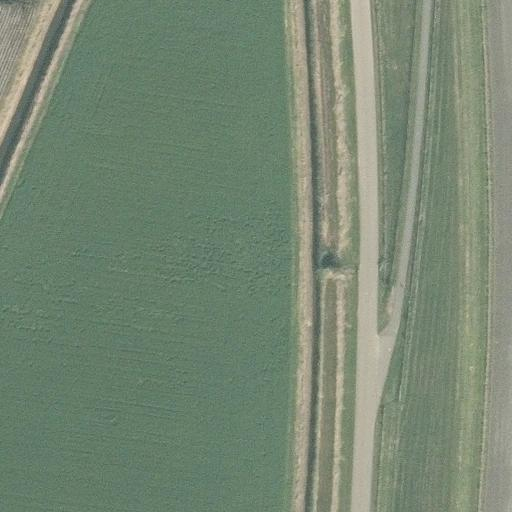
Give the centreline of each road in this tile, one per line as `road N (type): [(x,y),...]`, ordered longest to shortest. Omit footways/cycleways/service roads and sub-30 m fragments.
road 1 (unclassified): [(361,511),(370,236),(359,0)]
road 2 (track): [(491,0),(511,301)]
road 3 (track): [(511,378),(502,511)]
